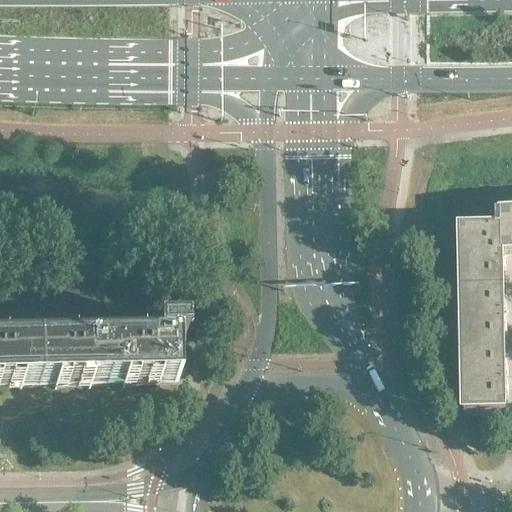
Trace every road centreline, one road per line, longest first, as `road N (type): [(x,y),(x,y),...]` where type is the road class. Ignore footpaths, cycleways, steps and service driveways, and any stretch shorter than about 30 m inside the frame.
road 1 (secondary): [(375,395),(321,276),(323,78)]
road 2 (secondary): [(267,78),(267,320),(242,395)]
road 3 (primary): [(0,74),(267,78)]
road 4 (primary): [(323,78),(511,76)]
road 5 (secondary): [(375,395),(302,382),(242,395)]
